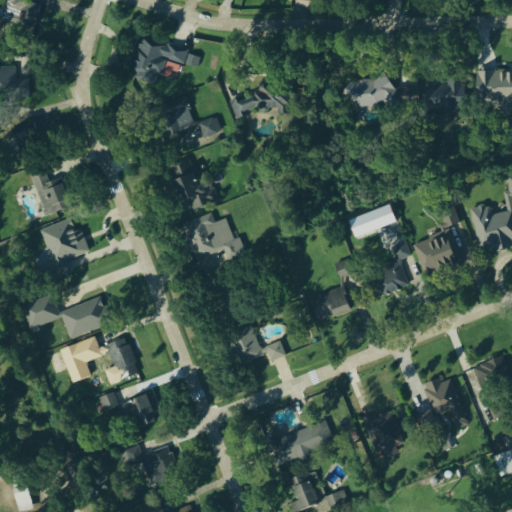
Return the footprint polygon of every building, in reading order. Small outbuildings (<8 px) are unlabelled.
[(36,28),(42,5),(22,0),(8,0),(3,20),(36,28)] [(156,86),(168,59),(196,70),(201,59),(143,36),(128,75),(156,86)] [(29,80),(15,81),(15,68),(0,67),(0,93),(29,93),(29,80)] [(511,71),(477,72),(478,104),(508,103),(508,113),(511,113),(511,71)] [(346,86),(354,113),(386,104),(389,112),(421,103),(416,85),(392,92),(388,74),(346,86)] [(426,78),(427,111),(446,110),(446,116),(458,116),(457,105),(466,105),(465,77),(426,78)] [(230,105),(237,121),(247,117),(275,105),(280,116),(296,110),(286,88),(279,92),(276,85),(230,105)] [(217,118),(193,125),(186,99),(166,105),(179,151),(222,138),(217,118)] [(170,165),(184,214),(211,206),(197,157),(170,165)] [(30,176),(46,217),(72,207),(61,178),(49,183),(44,171),(30,176)] [(469,210),(482,254),(491,255),(511,249),(511,178),(508,178),(508,192),(505,193),(504,210),(472,209),(469,210)] [(397,226),(392,208),(349,220),(354,238),(397,226)] [(226,220),(214,224),(211,216),(183,226),(195,261),(224,251),(228,262),(246,255),(240,238),(233,241),(226,220)] [(41,231),(54,267),(88,255),(75,219),(41,231)] [(375,232),(388,263),(408,254),(396,224),(375,232)] [(424,276),(470,261),(464,244),(456,246),(454,239),(445,241),(444,235),(414,245),(424,276)] [(340,279),(354,276),(351,261),(336,265),(340,279)] [(380,299),(409,287),(401,266),(371,278),(380,299)] [(353,311),(343,287),(310,301),(320,325),(353,311)] [(69,340),(113,324),(103,298),(59,313),(53,296),(20,307),(29,331),(62,319),(69,340)] [(286,358),(280,343),(260,350),(254,333),(234,340),(243,365),(268,355),(271,363),(286,358)] [(102,348),(104,357),(110,355),(119,382),(139,375),(127,339),(102,348)] [(474,367),(481,394),(511,385),(511,383),(505,358),(474,367)] [(461,377),(444,383),(442,378),(423,385),(434,419),(448,414),(454,430),(470,425),(464,409),(471,407),(461,377)] [(146,396),(118,406),(114,394),(98,400),(106,423),(113,420),(115,423),(128,418),(132,431),(156,423),(146,396)] [(487,408),(494,421),(505,416),(499,403),(487,408)] [(402,445),(391,415),(368,423),(380,453),(402,445)] [(310,454),(333,446),(326,424),(272,441),(281,469),(312,459),(310,454)] [(433,469),(470,461),(467,446),(451,449),(450,444),(428,449),(433,469)] [(179,479),(169,448),(141,458),(138,448),(120,454),(125,470),(142,464),(150,488),(179,479)] [(501,470),(511,471),(511,451),(503,451),(501,470)] [(289,481),(296,503),(289,505),(291,511),(298,511),(321,505),(311,474),(289,481)] [(25,511),(32,510),(26,488),(12,492),(17,511),(25,511)] [(325,500),(331,511),(347,505),(342,493),(325,500)]
